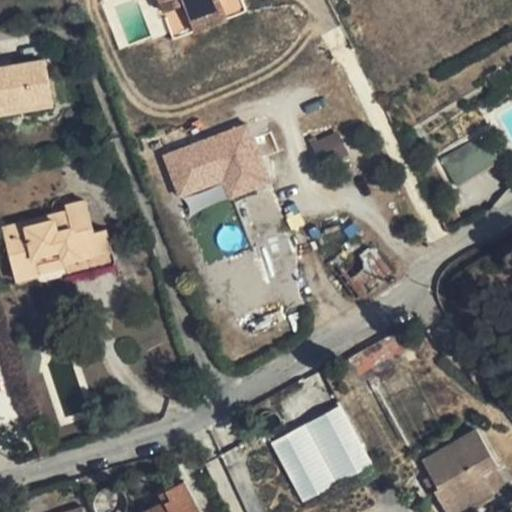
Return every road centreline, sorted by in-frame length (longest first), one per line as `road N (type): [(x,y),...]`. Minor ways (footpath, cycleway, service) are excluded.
road 1 (residential): [(511,214),(446,250),(355,326),(222,403)]
road 2 (residential): [(222,403),(125,143)]
road 3 (residential): [(222,403),(170,430),(0,485)]
